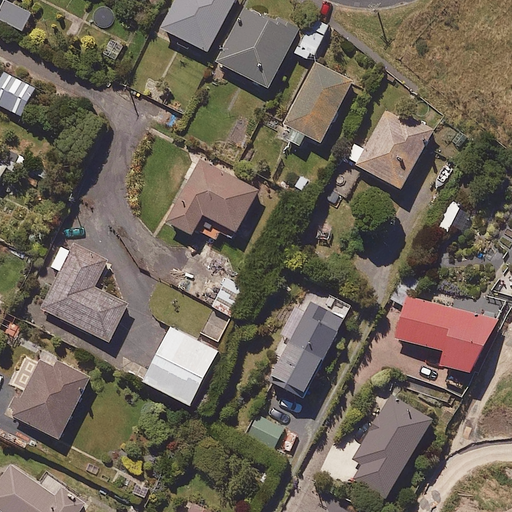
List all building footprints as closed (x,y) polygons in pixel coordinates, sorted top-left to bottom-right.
[(237,0),(177,0),(162,29),(209,53),(237,0)] [(33,14),(5,1),(0,12),(0,19),(24,32),(33,14)] [(300,32),(248,6),(219,63),(271,90),(300,32)] [(330,26),(314,19),(297,55),(313,62),(330,26)] [(354,82),(317,63),(286,124),(297,129),(291,141),(301,147),(307,136),(323,144),(354,82)] [(37,89),(11,76),(0,97),(0,106),(23,118),(37,89)] [(434,133),(388,109),(366,150),(356,144),(347,160),(404,190),(434,133)] [(194,237),(197,231),(220,243),(225,235),(234,240),(261,192),(202,160),(167,222),(194,237)] [(361,172),(346,165),(332,191),(348,199),(361,172)] [(461,206),(449,201),(438,228),(450,233),(461,206)] [(109,263),(66,241),(53,267),(64,273),(45,311),(111,344),(130,306),(96,289),(109,263)] [(248,287),(227,277),(202,331),(223,341),(248,287)] [(418,283),(400,279),(394,302),(406,305),(397,340),(446,352),(443,367),(479,376),(494,319),(414,299),(418,283)] [(305,312),(296,307),(281,335),(293,341),(271,381),(305,399),(352,308),(327,294),(321,304),(311,299),(305,312)] [(220,353),(172,329),(145,383),(192,407),(220,353)] [(40,364),(26,357),(12,386),(26,393),(14,417),(61,441),(92,380),(45,356),(40,364)] [(362,467),(353,483),(386,501),(431,421),(386,396),(350,461),(362,467)] [(285,429),(258,416),(247,437),(275,451),(285,429)] [(42,487),(12,466),(0,482),(0,510),(2,511),(82,511),(88,505),(49,478),(42,487)]
